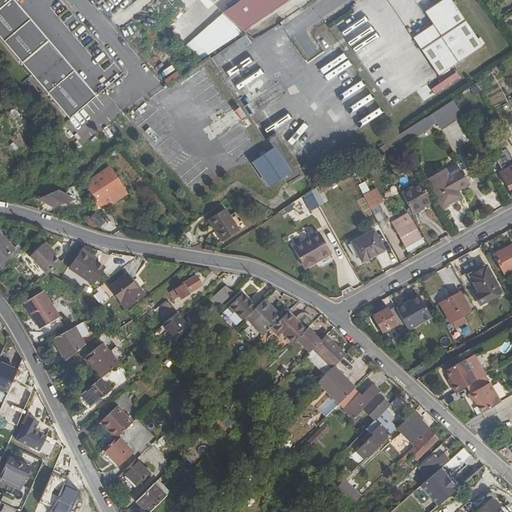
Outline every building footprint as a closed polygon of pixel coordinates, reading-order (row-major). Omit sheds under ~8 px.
[(0,0),(0,35),(69,116),(96,93),(17,0),(0,0)] [(289,0),(248,0),(228,14),(250,33),(254,24),(289,0)] [(452,0),(441,0),(426,11),(435,24),(460,62),(484,46),(452,0)] [(460,62),(435,24),(417,36),(441,74),(460,62)] [(180,37),(187,32),(183,25),(175,30),(180,37)] [(354,47),(368,72),(393,57),(378,32),(354,47)] [(220,67),(255,44),(249,35),(214,58),(220,67)] [(175,71),(163,80),(167,86),(179,76),(175,71)] [(358,126),(383,112),(376,99),(373,101),(367,90),(345,102),(358,126)] [(402,142),(404,144),(436,124),(439,129),(461,114),(452,101),(398,136),(402,142)] [(380,148),(383,154),(402,142),(398,136),(380,148)] [(275,147),(254,161),(272,186),(292,171),(275,147)] [(111,166),(86,185),(96,199),(98,200),(123,183),(111,166)] [(458,189),(471,182),(462,166),(449,174),(446,168),(429,177),(443,204),(447,203),(449,206),(463,198),(458,189)] [(511,167),(503,173),(511,188),(511,167)] [(337,178),(327,184),(329,189),(340,183),(337,178)] [(361,193),(369,190),(366,182),(358,184),(361,193)] [(161,187),(171,202),(176,198),(166,183),(161,187)] [(419,183),(400,192),(412,214),(431,204),(419,183)] [(376,188),(363,195),(371,209),(384,202),(376,188)] [(318,197),(316,195),(308,200),(315,211),(322,206),(318,197)] [(318,197),(322,206),(327,204),(323,195),(318,197)] [(59,199),(42,206),(58,213),(76,205),(59,199)] [(242,229),(234,216),(228,207),(210,219),(224,241),(242,229)] [(288,214),(294,219),(299,213),(292,208),(288,214)] [(96,212),(90,218),(100,228),(106,222),(96,212)] [(387,213),(380,217),(386,228),(393,224),(387,213)] [(237,214),(234,216),(242,229),(247,225),(244,219),(242,220),(237,214)] [(417,241),(424,237),(412,214),(405,218),(417,241)] [(407,246),(417,241),(405,218),(395,224),(407,246)] [(322,230),(295,245),(307,267),(334,252),(322,230)] [(376,231),(355,243),(365,262),(387,250),(376,231)] [(0,265),(3,269),(23,251),(18,246),(14,250),(0,234),(0,265)] [(410,250),(419,245),(417,241),(407,246),(410,250)] [(50,273),(62,262),(45,244),(31,257),(48,275),(50,273)] [(511,245),(497,254),(507,272),(511,269),(511,245)] [(105,269),(81,253),(71,269),(94,285),(105,269)] [(489,264),(482,268),(483,271),(472,276),(481,293),(477,296),(483,306),(505,294),(489,264)] [(128,273),(110,287),(128,309),(145,294),(128,273)] [(197,276),(178,286),(169,291),(173,298),(178,295),(179,298),(188,294),(188,292),(201,285),(197,276)] [(219,306),(234,292),(227,284),(212,298),(219,306)] [(234,313),(242,322),(249,315),(259,306),(247,292),(231,306),(236,312),(234,313)] [(44,293),(25,304),(42,330),(60,319),(44,293)] [(462,293),(444,303),(455,322),(466,316),(473,312),(462,293)] [(411,306),(424,299),(422,297),(410,303),(411,306)] [(277,308),(268,298),(259,306),(249,315),(266,334),(272,328),(282,319),(274,311),(277,308)] [(400,309),(406,320),(411,329),(433,316),(424,299),(411,306),(410,303),(400,309)] [(160,314),(171,305),(168,301),(157,311),(160,314)] [(167,322),(178,313),(171,305),(160,314),(167,322)] [(400,309),(398,306),(392,310),(391,308),(375,317),(383,332),(406,320),(400,309)] [(274,311),(282,319),(284,316),(277,308),(274,311)] [(291,312),(290,311),(284,316),(282,319),(272,328),(274,330),(291,312)] [(190,326),(178,312),(178,313),(167,322),(165,324),(176,338),(190,326)] [(308,330),(309,330),(291,312),(274,330),(281,336),(284,334),(294,344),(297,342),(308,330)] [(466,316),(455,322),(457,326),(469,320),(466,316)] [(65,361),(86,345),(75,328),(54,340),(65,361)] [(315,350),(321,343),(308,330),(297,342),(310,355),(315,350)] [(342,350),(328,336),(321,343),(315,350),(334,370),(335,368),(346,357),(340,352),(342,350)] [(86,357),(86,358),(103,345),(102,344),(86,357)] [(103,345),(86,358),(102,377),(119,363),(103,345)] [(453,384),(457,392),(468,385),(476,381),(461,353),(443,363),(452,378),(454,383),(453,384)] [(19,368),(0,359),(0,395),(7,398),(19,368)] [(328,419),(357,391),(335,368),(334,370),(319,384),(333,397),(319,411),(328,419)] [(502,402),(487,375),(476,381),(468,385),(472,393),(470,394),(474,401),(476,400),(483,413),(502,402)] [(100,378),(87,390),(98,403),(111,391),(100,378)] [(367,395),(366,394),(349,410),(357,418),(367,408),(378,419),(386,411),(393,404),(381,393),(384,390),(377,385),(367,395)] [(349,410),(366,394),(364,392),(348,409),(349,410)] [(120,435),(134,423),(118,406),(114,410),(112,408),(109,411),(110,413),(102,422),(108,429),(110,427),(119,436),(120,435)] [(394,419),(386,411),(378,419),(368,429),(374,434),(359,450),(366,457),(397,427),(391,422),(394,419)] [(432,430),(414,412),(399,427),(417,445),(432,430)] [(37,418),(29,415),(18,442),(40,451),(48,433),(33,427),(37,418)] [(309,439),(316,444),(329,428),(322,422),(309,439)] [(108,429),(117,438),(119,436),(110,427),(108,429)] [(433,433),(412,454),(420,462),(441,441),(433,433)] [(117,438),(105,450),(120,466),(135,451),(120,435),(119,436),(117,438)] [(382,450),(390,458),(396,452),(388,444),(382,450)] [(450,450),(444,444),(432,455),(434,457),(421,470),(425,474),(420,480),(423,484),(442,467),(451,461),(445,455),(450,450)] [(189,465),(194,469),(203,459),(196,452),(187,462),(189,465)] [(136,458),(123,472),(137,486),(150,473),(136,458)] [(10,481),(22,487),(30,468),(9,459),(1,479),(8,483),(7,485),(8,486),(10,481)] [(188,474),(194,469),(189,465),(184,471),(188,474)] [(442,467),(423,484),(420,487),(437,505),(459,485),(442,467)] [(341,485),(359,502),(366,496),(347,478),(341,485)] [(20,491),(22,487),(10,481),(8,486),(20,491)] [(134,505),(142,511),(151,511),(165,499),(152,487),(134,505)] [(507,511),(493,498),(478,511),(507,511)]
